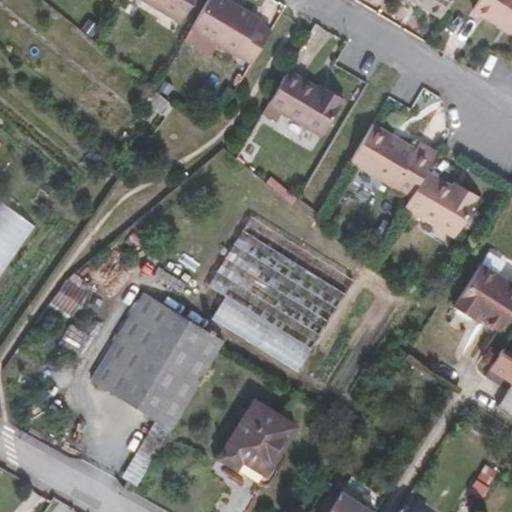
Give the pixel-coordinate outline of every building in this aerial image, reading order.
[(142,0),(180,22),(193,0),(142,0)] [(252,63),(271,31),(258,24),(260,20),(225,0),(208,0),(192,28),(252,63)] [(417,0),(442,15),(450,0),(417,0)] [(511,30),(511,0),(479,0),(474,9),(511,30)] [(319,91),(287,72),(264,110),(278,119),(283,111),(323,134),(344,99),(328,89),(325,94),(319,91)] [(325,94),(328,89),(322,86),(319,91),(325,94)] [(174,106),(157,92),(146,105),(165,118),(174,106)] [(426,171),(436,153),(418,142),(414,149),(372,124),(350,161),(393,186),(393,185),(411,196),(426,171)] [(411,196),(404,207),(454,237),(478,196),(461,186),(458,190),(452,186),(426,171),(411,196)] [(250,216),(208,285),(226,296),(211,318),(298,372),(354,281),(250,216)] [(511,309),(511,282),(480,263),(453,305),(472,317),(475,312),(481,316),(481,317),(500,328),(511,309)] [(156,418),(171,427),(222,340),(144,293),(92,380),(156,418)] [(481,316),(475,312),(472,317),(478,321),(481,317),(481,316)] [(511,357),(502,351),(490,369),(511,383),(496,408),(511,418),(511,357)] [(218,457),(236,468),(241,460),(265,474),(296,425),(254,400),(218,457)] [(121,477),(127,480),(135,485),(136,486),(171,427),(156,418),(121,477)] [(123,487),(131,492),(135,485),(127,480),(123,487)] [(372,511),(340,491),(326,511),(372,511)]
